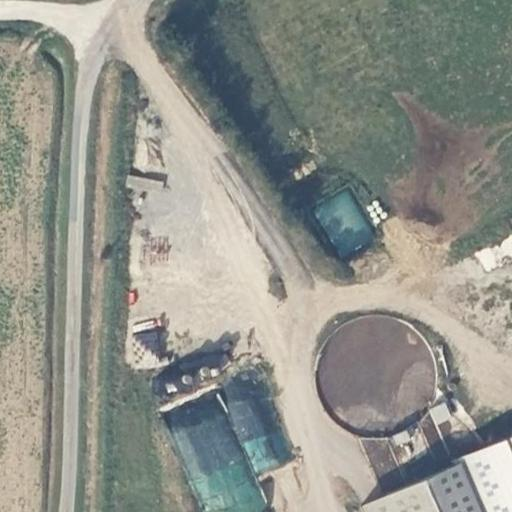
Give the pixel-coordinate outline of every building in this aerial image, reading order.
[(343,258),(376,236),(344,189),(311,211),(343,258)] [(134,366),(158,367),(160,333),(137,331),(134,366)] [(167,411),(202,511),(258,511),(246,477),(291,461),(279,429),(266,434),(261,418),(262,418),(248,378),(219,388),(220,392),(167,411)] [(443,404),(415,417),(429,446),(457,434),(443,404)] [(401,431),(388,437),(391,444),(404,439),(401,431)] [(470,511),(450,465),(355,506),(358,511),(470,511)]
